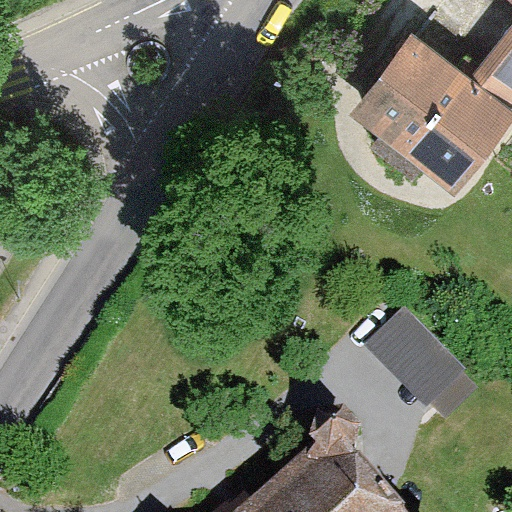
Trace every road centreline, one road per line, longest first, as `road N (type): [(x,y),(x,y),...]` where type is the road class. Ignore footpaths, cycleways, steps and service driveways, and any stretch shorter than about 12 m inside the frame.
road 1 (tertiary): [(146,171),(0,404)]
road 2 (tertiary): [(263,0),(146,171)]
road 3 (tertiary): [(54,54),(118,112),(146,171)]
